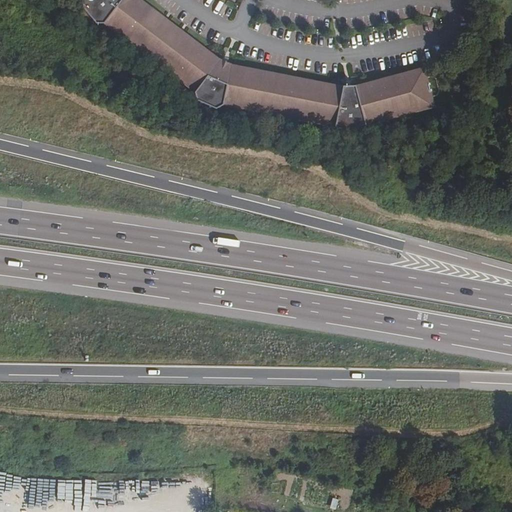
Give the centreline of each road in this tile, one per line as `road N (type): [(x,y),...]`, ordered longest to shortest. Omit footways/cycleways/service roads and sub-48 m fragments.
road 1 (motorway): [(511,272),(0,139)]
road 2 (motorway): [(0,261),(511,340)]
road 3 (motorway): [(511,299),(0,222)]
road 4 (motorway): [(0,370),(511,380)]
